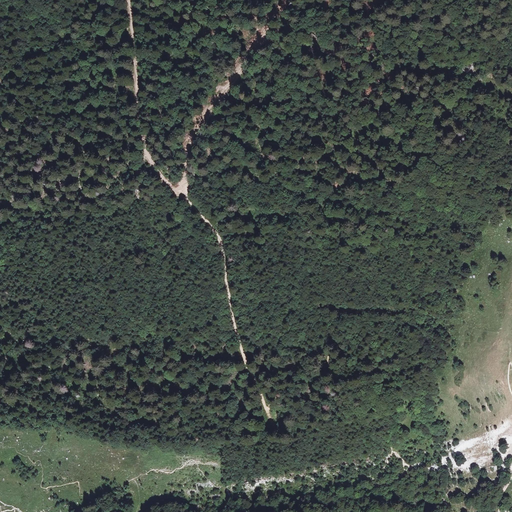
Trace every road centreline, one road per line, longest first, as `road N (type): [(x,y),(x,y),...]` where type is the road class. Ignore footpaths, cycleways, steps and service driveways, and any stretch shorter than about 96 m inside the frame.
road 1 (track): [(128,0),(137,117),(149,161),(216,232),(231,313),(268,413)]
road 2 (track): [(184,195),(197,129),(286,0)]
